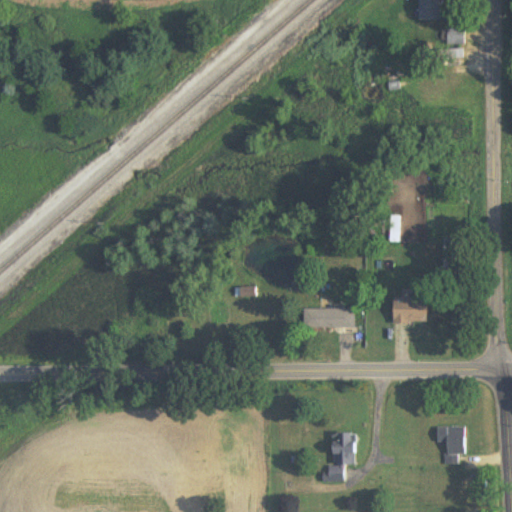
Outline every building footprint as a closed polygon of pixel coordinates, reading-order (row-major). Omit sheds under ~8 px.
[(419,0),(420,22),(441,22),(440,0),(419,0)] [(466,30),(447,30),(447,47),(466,47),(466,30)] [(449,57),(461,59),(462,53),(450,50),(449,57)] [(390,216),(390,244),(401,244),(401,216),(390,216)] [(444,277),(456,277),(456,240),(444,240),(444,277)] [(428,299),(395,299),(395,325),(428,325),(428,299)] [(356,310),(305,310),(305,330),(356,330),(356,310)] [(466,457),(466,429),(438,429),(438,445),(446,445),(446,466),(459,466),(459,457),(466,457)] [(356,435),(335,435),(336,468),(326,468),(326,483),(346,483),(345,466),(356,466),(356,435)]
